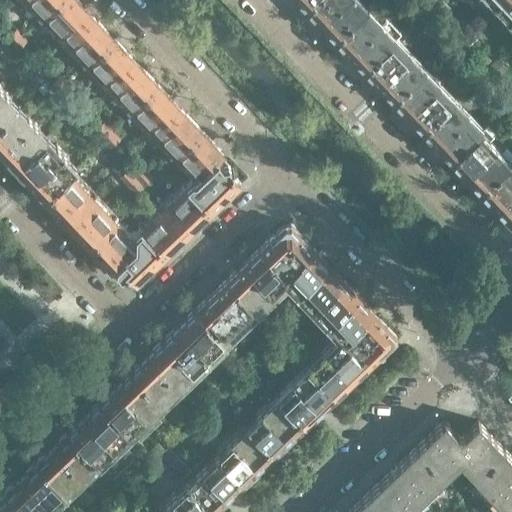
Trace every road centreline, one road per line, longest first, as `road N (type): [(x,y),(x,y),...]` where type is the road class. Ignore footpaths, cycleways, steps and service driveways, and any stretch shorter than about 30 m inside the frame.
road 1 (residential): [(511,273),(254,0)]
road 2 (residential): [(284,174),(462,360)]
road 3 (residential): [(122,0),(284,174)]
road 4 (residential): [(126,324),(284,174)]
road 5 (residential): [(308,511),(462,360)]
road 6 (residential): [(126,324),(0,196)]
road 7 (residential): [(0,445),(126,324)]
